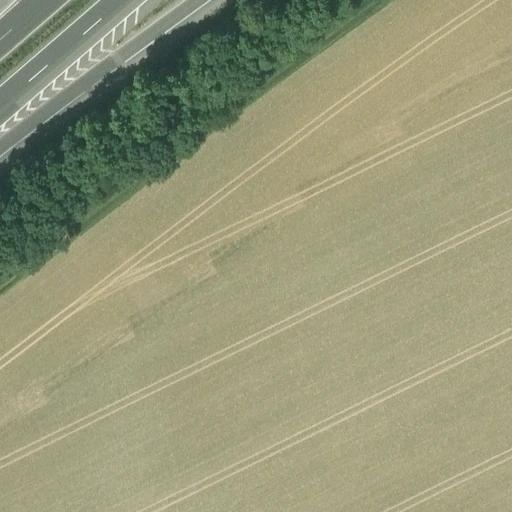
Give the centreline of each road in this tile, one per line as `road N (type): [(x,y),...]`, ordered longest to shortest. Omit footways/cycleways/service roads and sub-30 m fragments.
road 1 (track): [(0,285),(376,0)]
road 2 (motorway): [(0,151),(202,0)]
road 3 (motorway): [(0,110),(126,0)]
